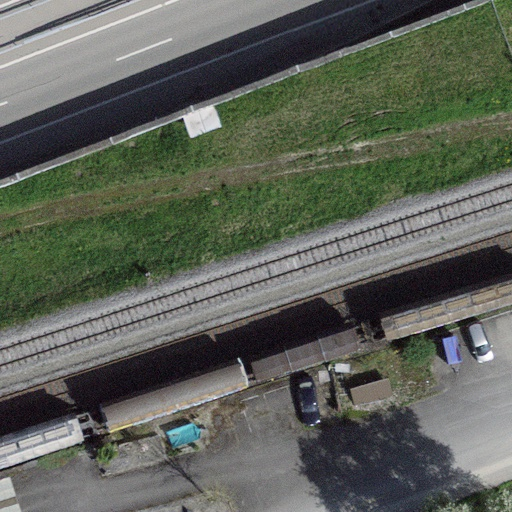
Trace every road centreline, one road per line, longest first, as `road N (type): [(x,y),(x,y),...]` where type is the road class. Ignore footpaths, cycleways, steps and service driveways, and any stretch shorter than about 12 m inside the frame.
road 1 (track): [(0,227),(511,123)]
road 2 (motorway): [(0,104),(274,0)]
road 3 (residential): [(511,436),(326,511)]
